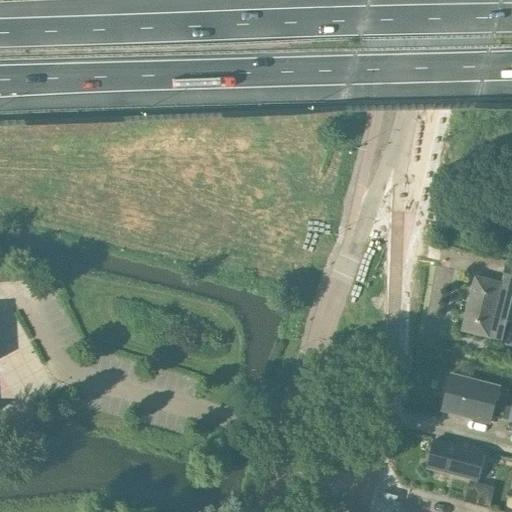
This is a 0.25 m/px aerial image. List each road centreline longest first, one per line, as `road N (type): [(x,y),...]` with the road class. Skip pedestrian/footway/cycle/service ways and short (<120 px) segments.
road 1 (motorway): [(0,79),(511,65)]
road 2 (motorway): [(511,17),(0,31)]
road 3 (tertiary): [(365,495),(391,351),(398,143)]
road 4 (tertiary): [(398,143),(338,280),(289,477)]
road 5 (tertiary): [(398,143),(433,0)]
